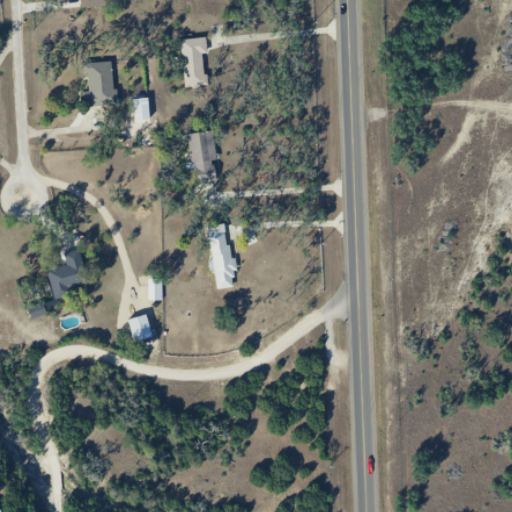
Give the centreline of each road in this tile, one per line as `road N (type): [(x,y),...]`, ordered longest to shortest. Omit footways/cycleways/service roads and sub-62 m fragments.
road 1 (primary): [(370,511),(351,0)]
road 2 (residential): [(62,511),(59,464),(38,393),(49,364),(77,350),(190,368),(244,361),(361,283)]
road 3 (residential): [(28,176),(17,0)]
